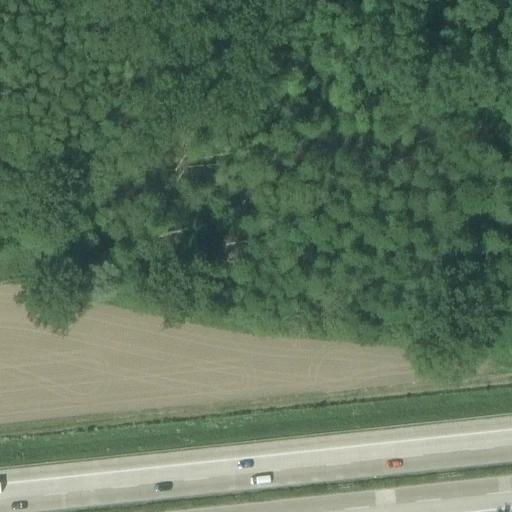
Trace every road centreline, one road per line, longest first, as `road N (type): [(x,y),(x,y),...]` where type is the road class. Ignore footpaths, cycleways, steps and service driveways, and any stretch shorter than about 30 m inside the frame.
road 1 (track): [(0,434),(511,378)]
road 2 (motorway): [(511,448),(0,502)]
road 3 (motorway): [(345,511),(511,494)]
